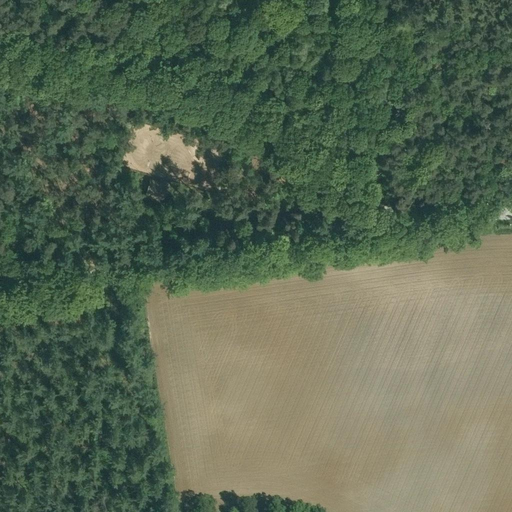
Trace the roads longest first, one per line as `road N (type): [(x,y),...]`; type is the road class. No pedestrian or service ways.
road 1 (unclassified): [(510,214),(408,226),(233,93),(0,38)]
road 2 (track): [(408,226),(0,287)]
